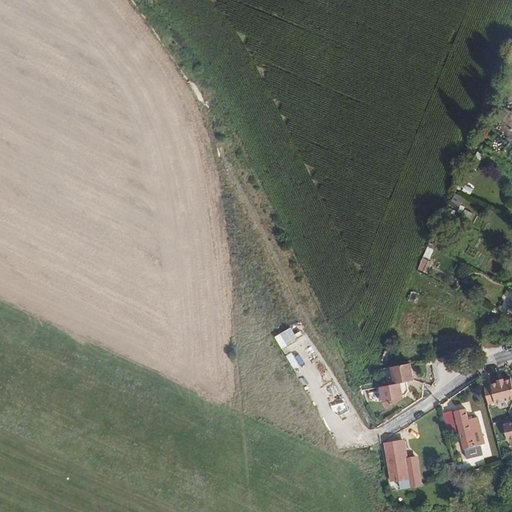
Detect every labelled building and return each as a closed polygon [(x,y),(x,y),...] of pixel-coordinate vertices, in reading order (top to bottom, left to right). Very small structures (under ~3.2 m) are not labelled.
[(451,205),(460,209),(465,198),(456,194),(451,205)] [(428,246),(424,256),(430,258),(434,249),(428,246)] [(428,273),(433,261),(423,257),(418,269),(428,273)] [(511,303),(511,293),(508,291),(499,307),(507,311),(511,303)] [(389,385),(407,382),(414,380),(411,363),(392,367),(393,376),(390,377),(389,380),(389,385)] [(492,385),(485,387),(489,405),(511,400),(511,395),(511,394),(511,383),(508,385),(507,380),(504,381),(503,379),(497,380),(498,382),(492,384),(492,385)] [(407,382),(389,385),(380,387),(383,402),(403,398),(403,395),(406,395),(409,391),(407,382)] [(456,410),(443,413),(447,426),(457,424),(466,459),(478,456),(475,447),(485,445),(481,428),(472,430),(469,420),(466,410),(456,412),(456,410)] [(511,421),(503,424),(507,440),(511,438),(511,421)] [(401,489),(403,488),(422,484),(416,457),(407,459),(404,441),(386,444),(392,478),(391,478),(391,482),(400,481),(401,489)] [(461,461),(455,462),(458,472),(464,470),(461,461)] [(448,464),(451,476),(458,474),(458,472),(455,462),(448,464)]
